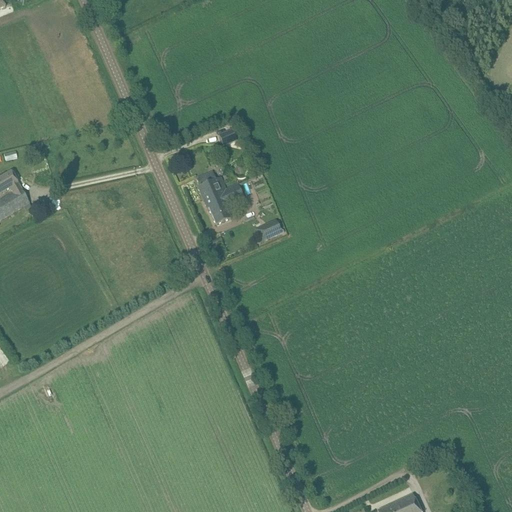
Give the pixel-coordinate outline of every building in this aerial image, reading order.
[(223,148),(235,143),(235,145),(242,146),(238,135),(235,136),(232,130),(218,136),(223,148)] [(0,221),(21,209),(30,204),(11,173),(0,178),(0,195),(10,189),(13,194),(0,201),(0,221)] [(202,199),(225,189),(220,179),(215,181),(212,173),(196,180),(199,187),(197,188),(202,199)] [(215,226),(225,222),(231,220),(225,207),(243,199),(237,185),(225,191),(225,189),(202,199),(207,210),(208,210),(215,226)] [(254,230),(260,244),(282,234),(276,221),(254,230)] [(378,511),(421,511),(413,495),(379,511),(378,511)]
